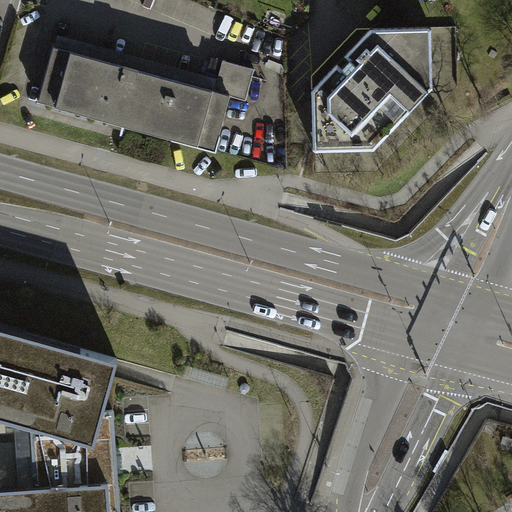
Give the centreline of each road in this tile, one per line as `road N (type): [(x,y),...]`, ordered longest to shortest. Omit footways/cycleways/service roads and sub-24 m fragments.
road 1 (secondary): [(460,301),(0,172)]
road 2 (secondary): [(0,226),(439,346)]
road 3 (residential): [(439,346),(362,511)]
road 4 (tertiary): [(460,301),(511,181)]
